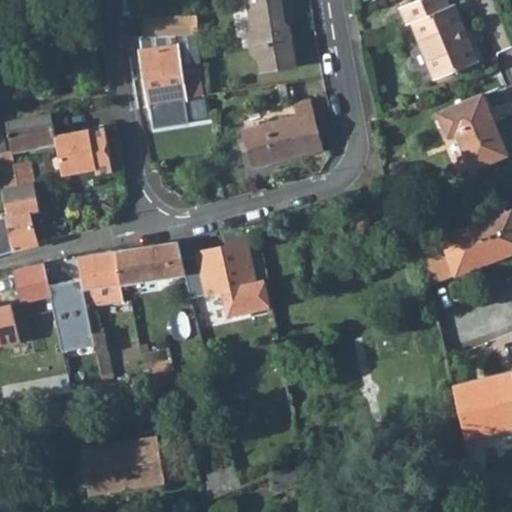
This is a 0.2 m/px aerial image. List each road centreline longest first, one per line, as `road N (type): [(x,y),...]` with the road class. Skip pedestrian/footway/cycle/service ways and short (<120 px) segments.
road 1 (residential): [(146,232),(326,183),(353,163),(356,133),(334,0)]
road 2 (residential): [(110,0),(146,232)]
road 3 (residential): [(0,262),(146,232)]
